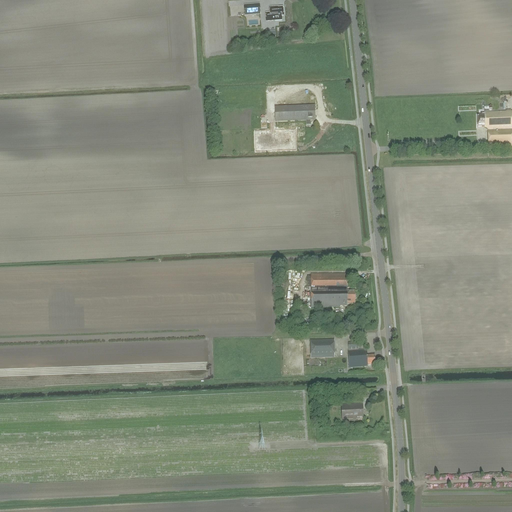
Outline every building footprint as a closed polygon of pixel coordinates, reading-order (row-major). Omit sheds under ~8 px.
[(245,16),(260,14),(259,4),(244,5),(245,16)] [(270,13),(266,13),(266,21),(282,20),(282,15),(283,15),(282,7),(276,8),(276,7),(269,7),(270,13)] [(315,106),(275,107),(275,122),(316,121),(315,106)] [(489,148),(511,147),(511,111),(489,112),(489,113),(484,113),(481,113),(481,116),(478,117),(478,127),(484,127),(484,128),(488,129),(489,148)] [(296,128),(255,129),(256,153),(297,151),(296,128)] [(355,301),(355,294),(355,291),(347,291),(347,275),(311,274),(311,277),(307,277),(307,288),(311,288),(311,308),(340,308),(340,306),(347,306),(347,304),(355,304),(355,301)] [(334,340),(311,341),(311,358),(334,357),(334,340)] [(371,364),(375,364),(375,356),(367,356),(367,350),(348,351),(349,368),(367,367),(367,365),(371,365),(371,364)] [(341,405),(342,420),(363,419),(362,403),(341,405)]
